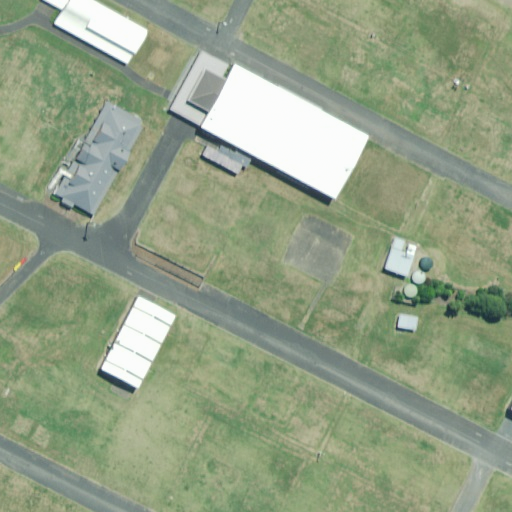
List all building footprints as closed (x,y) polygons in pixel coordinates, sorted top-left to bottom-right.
[(145,29),(92,0),(44,0),(60,9),(53,23),(127,62),(145,29)] [(136,0),(98,0),(128,16),(136,0)] [(365,135),(230,63),(222,77),(201,66),(184,99),(204,110),(196,125),(331,197),(365,135)] [(146,122),(108,102),(86,143),(81,140),(70,160),(73,162),(55,196),(62,200),(59,205),(70,210),(72,206),(93,217),(146,122)] [(73,112),(70,114),(69,115),(67,117),(66,118),(66,120),(65,122),(65,125),(65,127),(66,129),(67,130),(68,132),(70,133),(72,135),(74,135),(76,136),(78,136),(80,135),(82,135),(84,134),(85,132),(87,131),(88,129),(89,127),(89,125),(89,123),(89,121),(88,119),(87,117),(86,116),(84,114),(82,113),(80,112),(78,112),(76,112),(74,112),(73,112)] [(206,145),(201,154),(237,174),(242,164),(206,145)] [(419,251),(398,240),(383,268),(403,279),(419,251)] [(172,316),(136,297),(98,368),(135,387),(172,316)]
